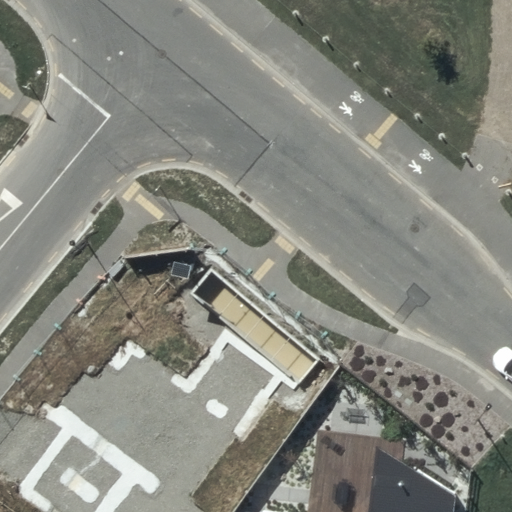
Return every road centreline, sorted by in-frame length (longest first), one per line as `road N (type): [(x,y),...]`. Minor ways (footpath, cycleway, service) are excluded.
road 1 (residential): [(164,47),(511,336)]
road 2 (residential): [(164,47),(0,250)]
